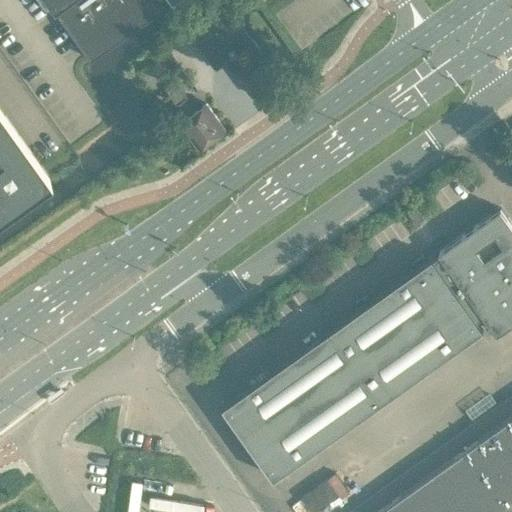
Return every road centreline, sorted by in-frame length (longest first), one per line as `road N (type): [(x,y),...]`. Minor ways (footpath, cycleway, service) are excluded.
road 1 (secondary): [(428,34),(0,341)]
road 2 (secondary): [(130,302),(475,58)]
road 3 (unclassified): [(221,291),(498,93)]
road 4 (unclassified): [(76,511),(25,438),(131,363)]
road 5 (unclassified): [(238,511),(131,363)]
road 6 (secondary): [(0,396),(130,302)]
